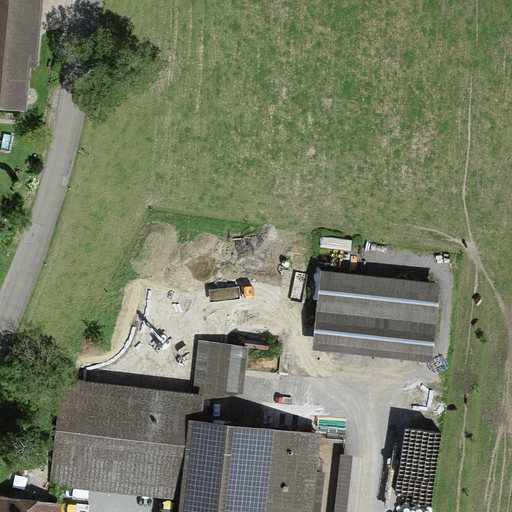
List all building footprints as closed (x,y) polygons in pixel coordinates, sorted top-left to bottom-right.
[(0,0),(0,109),(26,112),(29,67),(37,68),(41,1),(27,0),(0,0)] [(312,348),(426,355),(431,276),(317,269),(312,348)] [(199,343),(180,511),(322,511),(330,440),(230,430),(233,408),(246,409),(252,349),(199,343)] [(67,385),(54,488),(177,504),(190,401),(67,385)] [(0,498),(0,511),(62,511),(63,506),(0,498)]
